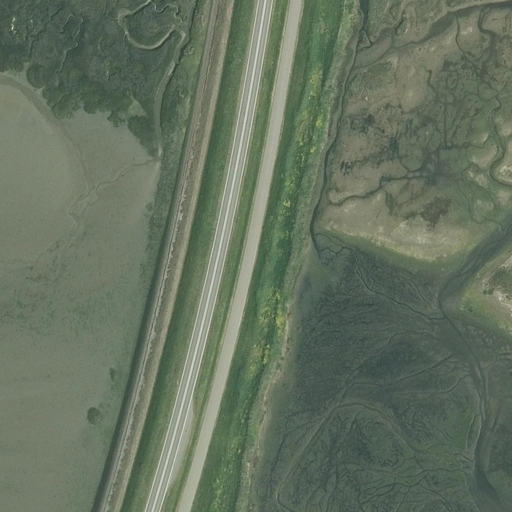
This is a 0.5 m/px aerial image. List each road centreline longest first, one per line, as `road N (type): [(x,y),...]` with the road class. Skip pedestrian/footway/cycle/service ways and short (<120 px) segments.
road 1 (trunk): [(152,511),(214,274),(265,0)]
road 2 (unclassified): [(185,511),(221,385),(297,0)]
